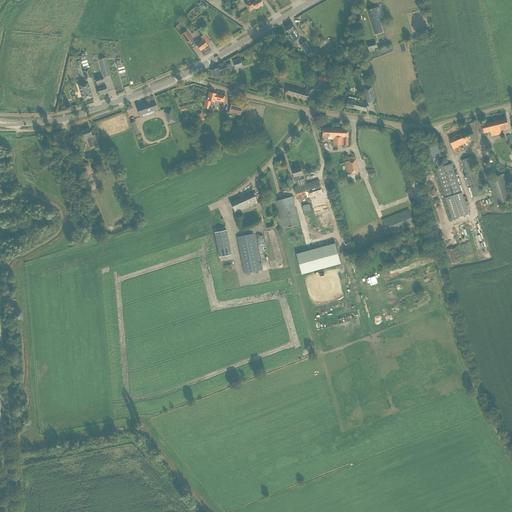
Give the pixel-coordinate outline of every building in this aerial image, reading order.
[(258,7),(262,4),(261,3),(262,2),(260,0),(254,0),(255,1),(251,3),(250,0),(244,4),(249,11),(254,8),(255,9),(256,8),(256,9),(259,7),(258,7)] [(367,10),(374,34),(383,32),(375,8),(367,10)] [(287,36),(291,42),(297,38),(293,32),(295,30),(291,24),(284,28),(289,34),(287,36)] [(181,34),(187,43),(192,39),(186,31),(181,34)] [(180,49),(176,42),(177,42),(178,43),(182,40),(177,34),(176,32),(171,34),(172,36),(169,38),(171,42),(167,44),(172,53),(180,49)] [(210,42),(207,38),(204,34),(200,37),(201,38),(198,40),(200,42),(196,45),(200,51),(207,46),(206,44),(210,42)] [(305,52),(306,55),(313,51),(306,41),(298,46),(303,53),(305,52)] [(164,55),(152,61),(154,66),(157,65),(159,69),(169,64),(164,55)] [(361,58),(352,59),(353,66),(362,65),(366,65),(365,55),(360,55),(361,58)] [(105,58),(99,60),(103,77),(110,75),(105,58)] [(125,72),(122,58),(117,59),(120,73),(125,72)] [(211,70),(214,78),(222,75),(220,72),(227,70),(228,72),(233,70),(230,63),(211,70)] [(83,70),(86,81),(93,78),(90,68),(83,70)] [(106,88),(104,81),(103,77),(99,78),(95,79),(98,90),(100,95),(108,92),(106,88)] [(78,85),(83,100),(92,97),(88,82),(78,85)] [(287,86),(285,94),(312,102),(316,88),(307,85),(306,91),(287,86)] [(223,102),(225,96),(209,92),(207,100),(205,100),(205,99),(203,108),(205,108),(205,109),(206,109),(207,109),(209,109),(211,101),(214,102),(214,100),(223,102)] [(346,107),(366,111),(368,104),(356,101),(356,98),(349,97),(348,99),(346,107)] [(240,115),(242,108),(243,103),(231,100),(230,105),(228,112),(240,115)] [(155,101),(136,107),(138,112),(140,118),(145,116),(145,115),(152,112),(153,113),(158,112),(156,106),(155,101)] [(171,110),(164,112),(168,123),(175,121),(171,110)] [(501,134),(500,131),(509,129),(506,119),(482,125),(484,133),(490,131),(491,136),(501,134)] [(80,131),(83,139),(86,138),(90,147),(91,147),(98,144),(94,135),(92,136),(89,128),(80,131)] [(331,136),(331,139),(333,139),(333,145),(348,146),(349,129),(323,128),(322,141),(328,141),(328,136),(331,136)] [(474,138),(472,135),(471,130),(465,132),(449,139),(454,152),(455,152),(459,150),(460,150),(459,146),(465,144),(466,145),(474,142),(472,139),(474,138)] [(69,138),(71,144),(77,142),(74,135),(69,138)] [(486,146),(476,151),(478,156),(488,151),(486,146)] [(461,160),(473,197),(482,194),(472,157),(461,160)] [(468,214),(461,192),(461,193),(452,164),(436,169),(445,198),(452,219),(468,214)] [(295,177),(298,186),(306,184),(304,179),(300,180),(299,175),(303,174),(301,167),(292,170),(294,177),(295,177)] [(347,175),(348,181),(359,179),(358,170),(354,171),(354,173),(347,175)] [(89,176),(87,171),(80,173),(83,179),(89,176)] [(493,177),(492,174),(487,176),(495,204),(511,199),(504,174),(493,177)] [(317,182),(319,189),(309,192),(320,230),(339,225),(328,187),(333,185),(331,178),(317,182)] [(230,203),(235,213),(252,205),(253,206),(258,204),(253,192),(230,203)] [(273,202),(281,229),(300,224),(296,208),(294,201),(293,196),(273,202)] [(302,205),(304,211),(311,209),(309,203),(302,205)] [(408,210),(382,220),(389,236),(410,227),(415,226),(408,210)] [(223,231),(212,234),(217,258),(228,256),(223,231)] [(236,237),(244,273),(260,270),(253,234),(236,237)] [(450,253),(458,253),(458,239),(450,240),(450,253)] [(468,242),(462,244),(465,256),(472,254),(468,242)] [(302,274),(336,265),(341,263),(335,243),(296,254),(302,274)] [(356,327),(349,330),(351,337),(358,334),(356,327)]
